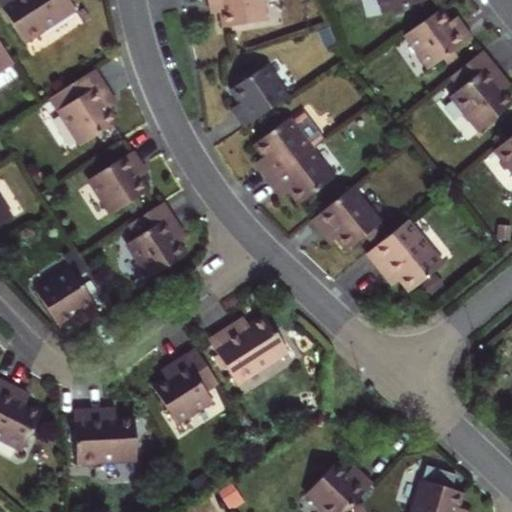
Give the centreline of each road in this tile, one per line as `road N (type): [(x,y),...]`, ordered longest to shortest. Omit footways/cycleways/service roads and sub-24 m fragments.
road 1 (residential): [(253,240),(114,346),(81,359),(44,349),(0,295)]
road 2 (residential): [(253,240),(166,113),(130,0)]
road 3 (residential): [(401,375),(253,240)]
road 4 (residential): [(511,483),(401,375)]
road 5 (residential): [(401,375),(511,284)]
